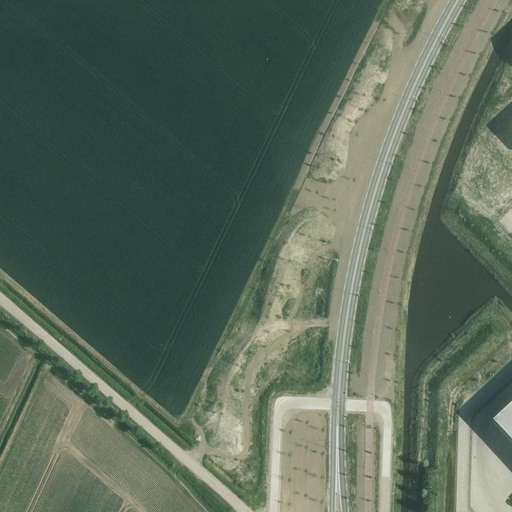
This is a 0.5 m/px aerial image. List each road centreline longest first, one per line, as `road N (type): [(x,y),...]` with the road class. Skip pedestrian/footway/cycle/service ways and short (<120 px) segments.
road 1 (tertiary): [(338,405),(366,216),(420,69),(457,0)]
road 2 (unclassified): [(241,511),(0,301)]
road 3 (unclassified): [(273,511),(277,407),(338,405)]
road 4 (unclassified): [(338,405),(386,411),(384,511)]
